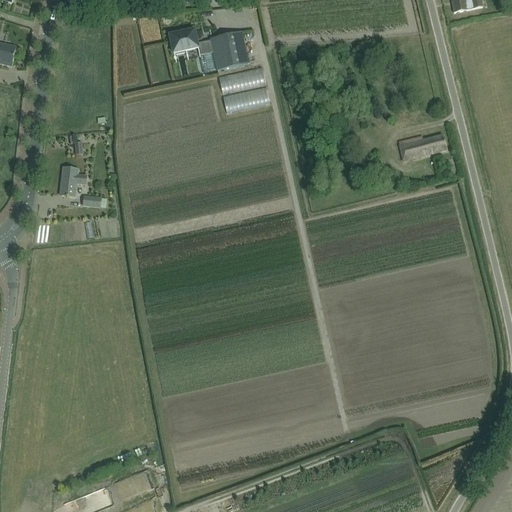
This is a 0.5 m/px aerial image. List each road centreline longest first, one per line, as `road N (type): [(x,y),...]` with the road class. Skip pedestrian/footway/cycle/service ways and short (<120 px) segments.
road 1 (unclassified): [(427,0),(511,346)]
road 2 (track): [(432,511),(405,440),(389,434),(188,511)]
road 3 (tertiary): [(27,195),(47,33),(62,0)]
road 4 (tertiary): [(0,387),(11,277),(1,245)]
road 5 (unclassified): [(511,386),(490,451),(455,511)]
